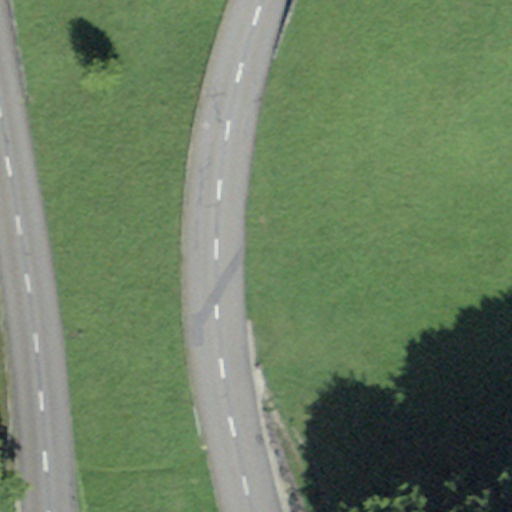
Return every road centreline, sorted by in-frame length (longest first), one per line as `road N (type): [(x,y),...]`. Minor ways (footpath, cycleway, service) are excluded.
road 1 (unclassified): [(253,511),(217,348),(215,280),(230,102),(263,0)]
road 2 (unclassified): [(0,112),(35,314),(47,511)]
